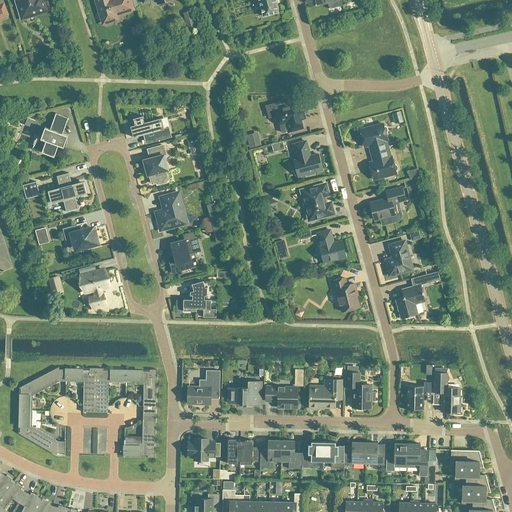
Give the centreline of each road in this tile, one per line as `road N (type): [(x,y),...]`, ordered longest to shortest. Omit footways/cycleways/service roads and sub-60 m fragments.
road 1 (residential): [(320,85),(394,362),(393,422)]
road 2 (residential): [(511,357),(437,74)]
road 3 (residential): [(393,422),(173,426)]
road 4 (residential): [(107,146),(95,155),(94,169),(128,296),(134,309),(153,310)]
road 5 (residential): [(153,310),(163,293),(128,161),(107,146)]
road 6 (residential): [(114,486),(115,422),(74,422),(73,482)]
